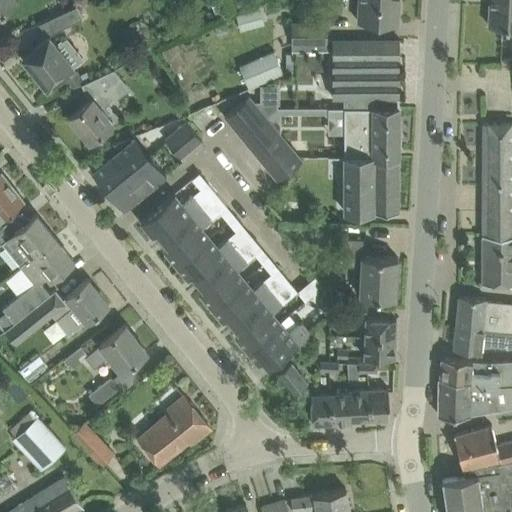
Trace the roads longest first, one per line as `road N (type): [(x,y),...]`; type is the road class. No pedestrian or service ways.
road 1 (residential): [(268,448),(0,112)]
road 2 (tertiary): [(423,287),(443,0)]
road 3 (tertiary): [(408,441),(423,287)]
road 4 (unclassified): [(135,511),(209,468),(268,448)]
road 5 (unclassified): [(268,448),(408,441)]
